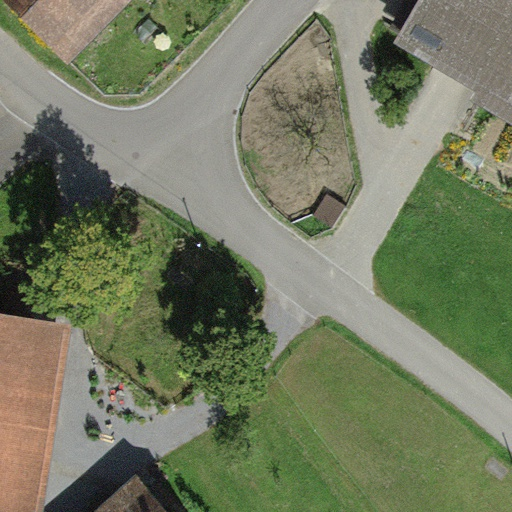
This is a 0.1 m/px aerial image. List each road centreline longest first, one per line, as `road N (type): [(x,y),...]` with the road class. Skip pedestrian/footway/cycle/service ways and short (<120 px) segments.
road 1 (unclassified): [(158,167),(511,429)]
road 2 (unclassified): [(288,0),(158,167)]
road 3 (unclassified): [(158,167),(31,86),(0,57)]
